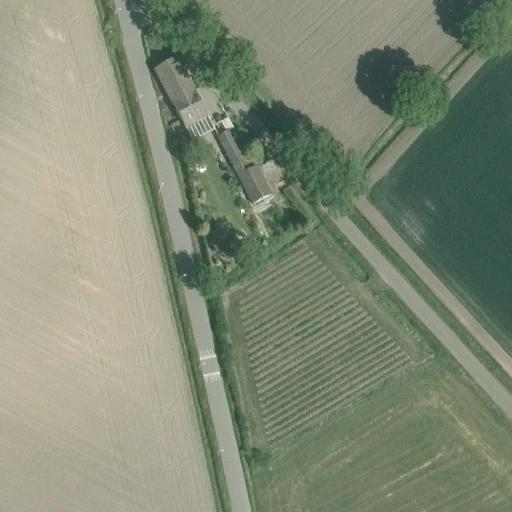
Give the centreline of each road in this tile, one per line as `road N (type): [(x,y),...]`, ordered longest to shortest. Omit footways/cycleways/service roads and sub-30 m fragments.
road 1 (unclassified): [(511,411),(136,0)]
road 2 (unclassified): [(241,511),(122,0)]
